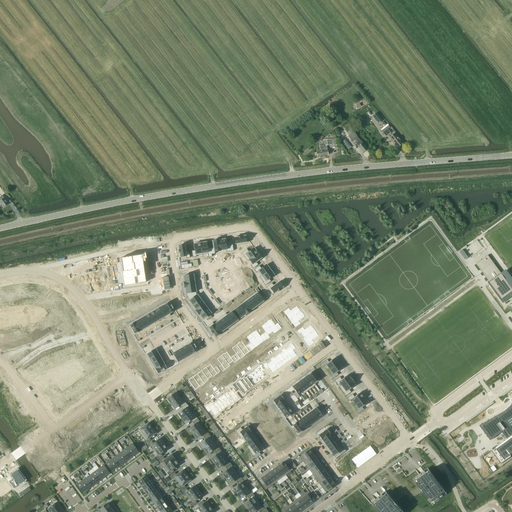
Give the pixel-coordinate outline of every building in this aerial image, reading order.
[(378,123),(382,120),(376,113),(372,116),(378,123)] [(387,124),(380,130),(386,137),(391,133),(387,129),(390,127),(387,124)] [(354,132),(353,132),(350,127),(345,130),(349,136),(348,136),(351,141),(354,138),(357,142),(356,144),(363,153),(367,149),(360,140),(357,137),(357,136),(354,132)] [(392,141),(398,148),(402,144),(397,137),(397,138),(394,134),(390,137),(393,140),(392,141)] [(317,156),(328,155),(326,145),(331,144),(330,139),(324,140),(325,145),(319,146),(320,150),(316,150),(317,156)] [(345,139),(342,142),(348,149),(351,146),(345,139)] [(245,236),(234,238),(235,244),(249,242),(245,236)] [(219,240),(220,251),(226,250),(226,252),(230,252),(229,245),(226,246),(225,239),(219,240)] [(213,248),(210,248),(211,255),(211,254),(215,254),(214,252),(220,251),(219,240),(212,241),(213,248)] [(206,242),(200,243),(202,255),(208,254),(208,257),(212,257),(211,254),(211,255),(210,248),(207,249),(206,242)] [(195,250),(191,251),(192,257),(196,257),(196,256),(202,255),(200,243),(194,244),(195,250)] [(184,245),(178,246),(180,257),(186,256),(186,258),(190,258),(189,251),(185,252),(184,245)] [(246,249),(241,253),(247,261),(249,260),(249,259),(257,253),(254,248),(248,252),(246,249)] [(463,250),(459,252),(465,260),(469,258),(463,250)] [(257,253),(249,259),(249,260),(252,264),(250,266),(253,269),(258,265),(256,262),(261,258),(257,253)] [(141,255),(120,258),(124,286),(146,282),(141,255)] [(511,287),(488,256),(476,265),(502,300),(511,292),(511,287)] [(259,266),(254,270),(256,273),(258,271),(261,276),(262,276),(270,270),(266,265),(261,269),(259,266)] [(261,276),(259,277),(263,282),(263,283),(265,286),(271,281),(268,279),(274,275),(270,270),(262,276),(261,276)] [(272,283),(266,287),(268,290),(272,295),(277,291),(280,289),(283,287),(279,282),(274,286),(272,283)] [(17,292),(17,298),(20,298),(21,296),(26,296),(26,295),(27,286),(21,286),(20,292),(17,292)] [(195,286),(185,288),(186,293),(188,297),(196,293),(195,292),(196,292),(195,286)] [(37,296),(37,297),(42,298),(42,300),(45,300),(46,294),(43,293),(43,287),(37,287),(37,296)] [(10,288),(4,289),(6,298),(6,299),(11,298),(12,300),(15,300),(14,293),(11,294),(10,288)] [(196,293),(188,297),(189,301),(192,306),(201,299),(200,299),(197,295),(196,293)] [(257,293),(252,296),(259,305),(263,301),(257,293)] [(51,297),(47,301),(49,304),(51,302),(54,306),(55,306),(62,299),(58,295),(54,299),(51,297)] [(252,296),(248,300),(254,308),(259,305),(252,296)] [(62,299),(55,306),(59,310),(66,303),(64,300),(63,301),(62,299)] [(201,299),(192,306),(196,310),(205,303),(201,299),(200,299),(201,299)] [(248,300),(244,303),(250,311),(254,308),(248,300)] [(164,305),(163,305),(164,305),(169,314),(174,311),(169,302),(164,305)] [(66,303),(59,310),(63,313),(69,307),(68,306),(69,305),(66,303)] [(196,310),(195,310),(199,315),(207,309),(208,308),(205,303),(196,310)] [(244,303),(239,306),(245,314),(245,315),(250,311),(244,303)] [(164,305),(159,308),(164,317),(169,314),(164,305)] [(239,306),(234,310),(240,318),(245,315),(245,314),(239,306)] [(289,308),(284,312),(290,320),(301,312),(297,306),(291,311),(289,308)] [(63,313),(62,314),(66,318),(64,320),(66,322),(72,318),(69,315),(73,311),(69,307),(63,313)] [(159,308),(154,311),(159,320),(164,317),(159,308)] [(207,309),(199,315),(203,320),(211,313),(207,309)] [(154,311),(149,314),(154,323),(159,320),(154,311)] [(227,315),(233,324),(238,320),(231,312),(227,315)] [(301,312),(290,320),(295,328),(300,324),(298,321),(305,317),(305,316),(304,317),(304,316),(304,315),(302,312),(301,312)] [(225,313),(221,317),(228,327),(233,324),(227,315),(225,313)] [(149,314),(144,316),(149,325),(154,323),(149,314)] [(144,316),(139,319),(144,328),(149,325),(144,316)] [(221,317),(216,320),(218,322),(224,330),(228,327),(221,317)] [(51,318),(46,321),(51,329),(55,326),(51,318)] [(134,322),(139,331),(140,331),(144,328),(139,319),(134,322)] [(267,322),(266,323),(273,332),(274,334),(282,328),(278,323),(275,325),(271,319),(271,320),(270,320),(267,322)] [(46,321),(41,324),(46,332),(51,329),(46,321)] [(134,322),(129,325),(134,334),(140,331),(139,331),(134,322)] [(214,325),(220,333),(224,330),(218,322),(214,325)] [(212,323),(207,326),(211,331),(213,334),(215,337),(220,333),(214,325),(212,323)] [(262,326),(261,326),(266,332),(263,334),(267,339),(267,340),(270,338),(268,335),(273,332),(266,323),(262,326)] [(41,324),(37,327),(42,335),(46,332),(41,324)] [(303,327),(297,331),(299,334),(301,333),(304,338),(315,330),(313,327),(311,325),(305,330),(303,327)] [(37,327),(32,330),(37,338),(42,335),(37,327)] [(32,330),(27,333),(32,341),(37,338),(32,330)] [(254,332),(251,334),(259,345),(267,339),(263,334),(260,336),(256,330),(254,332)] [(304,338),(303,339),(309,347),(314,343),(312,340),(319,335),(318,335),(317,333),(315,330),(304,338)] [(22,333),(17,335),(20,344),(25,342),(22,333)] [(247,337),(246,337),(251,343),(248,345),(252,350),(259,345),(251,334),(249,335),(249,336),(247,337)] [(17,335),(12,337),(15,346),(20,344),(17,335)] [(12,337),(7,339),(10,347),(15,346),(12,337)] [(7,339),(1,340),(5,349),(10,347),(7,339)] [(82,340),(76,342),(78,346),(80,345),(83,349),(91,344),(88,339),(83,342),(82,340)] [(192,341),(186,344),(187,344),(192,354),(198,351),(196,348),(196,347),(194,344),(192,341)] [(238,344),(237,345),(245,355),(252,350),(248,345),(246,347),(241,341),(240,342),(240,341),(237,344),(238,344)] [(286,349),(285,349),(292,359),(297,355),(293,350),(295,348),(292,343),(289,345),(290,346),(286,349)] [(91,344),(83,349),(86,353),(95,348),(93,345),(92,345),(91,344)] [(186,344),(181,347),(182,348),(187,357),(192,354),(187,344),(186,344)] [(71,345),(66,346),(69,355),(74,353),(71,345)] [(232,348),(236,354),(233,356),(237,361),(240,359),(240,360),(245,356),(245,355),(237,345),(232,348)] [(66,346),(61,348),(64,357),(69,355),(66,346)] [(56,350),(59,359),(64,357),(61,348),(56,350)] [(95,348),(86,353),(89,358),(97,353),(96,352),(97,351),(95,348)] [(182,348),(177,351),(183,359),(186,357),(187,357),(182,348)] [(285,348),(282,351),(282,352),(289,361),(292,359),(285,349),(286,349),(285,348)] [(155,349),(146,354),(149,359),(158,354),(155,349)] [(56,350),(50,352),(53,361),(59,359),(56,350)] [(177,351),(172,354),(177,362),(183,359),(177,351)] [(158,354),(149,359),(151,362),(152,364),(163,357),(160,352),(158,354)] [(224,353),(222,355),(228,364),(229,364),(233,361),(234,363),(237,361),(233,356),(231,358),(226,352),(225,354),(224,353)] [(282,352),(280,354),(286,363),(289,361),(282,352)] [(89,358),(88,358),(91,363),(89,364),(91,367),(96,364),(95,361),(100,358),(97,353),(89,358)] [(43,354),(39,357),(44,365),(49,362),(43,354)] [(280,354),(277,356),(283,365),(286,363),(280,354)] [(217,359),(221,365),(219,367),(222,372),(230,366),(229,364),(228,364),(222,355),(219,357),(219,358),(217,359)] [(274,358),(280,367),(283,365),(277,356),(274,358)] [(39,357),(34,361),(40,368),(44,365),(39,357)] [(163,357),(152,364),(155,369),(164,363),(164,364),(166,363),(163,357)] [(273,357),(270,359),(271,361),(272,361),(278,369),(280,367),(274,358),(273,357)] [(327,360),(322,363),(324,366),(326,365),(329,370),(339,363),(335,358),(329,362),(327,360)] [(34,361),(30,364),(36,371),(40,368),(34,361)] [(266,362),(263,364),(267,370),(269,368),(273,373),(273,372),(278,369),(272,361),(271,361),(267,364),(266,362)] [(155,369),(154,369),(158,374),(161,372),(164,370),(167,369),(164,364),(164,363),(155,369)] [(339,363),(329,370),(333,374),(331,376),(333,379),(338,375),(336,372),(343,368),(342,367),(342,368),(342,367),(342,366),(340,363),(339,364),(339,363)] [(26,367),(31,375),(36,371),(30,364),(26,367)] [(210,364),(206,368),(212,376),(213,377),(220,372),(216,367),(214,369),(210,364)] [(97,365),(92,369),(94,372),(96,371),(99,375),(108,369),(106,366),(105,366),(104,365),(99,368),(97,365)] [(261,365),(254,370),(255,371),(262,380),(266,377),(262,371),(265,370),(261,365)] [(26,367),(21,371),(26,378),(31,375),(26,367)] [(206,368),(201,371),(208,379),(212,376),(206,368)] [(108,369),(99,375),(102,379),(100,381),(102,384),(107,380),(105,377),(110,374),(109,372),(110,372),(108,369)] [(201,371),(197,374),(204,383),(209,380),(208,379),(201,371)] [(255,371),(252,373),(259,382),(262,380),(255,371)] [(312,371),(308,375),(315,384),(319,381),(312,371)] [(252,373),(249,375),(256,384),(259,382),(252,373)] [(193,377),(200,387),(205,384),(204,383),(197,374),(193,377)] [(249,375),(246,377),(253,386),(256,384),(249,375)] [(308,375),(305,377),(312,387),(316,385),(315,384),(308,375)] [(340,377),(335,381),(340,388),(352,380),(350,377),(349,377),(348,375),(341,380),(340,377)] [(193,377),(188,380),(192,385),(189,387),(193,392),(200,387),(193,377)] [(246,377),(243,379),(250,388),(253,386),(246,377)] [(305,377),(302,379),(310,389),(312,387),(305,377)] [(38,388),(36,390),(38,393),(39,395),(47,389),(45,385),(48,383),(45,379),(36,386),(38,388)] [(241,381),(240,381),(247,391),(247,390),(250,388),(243,379),(241,381)] [(300,381),(299,382),(307,392),(310,389),(302,379),(300,381)] [(233,386),(236,391),(239,389),(243,394),(247,391),(247,390),(247,391),(240,381),(241,381),(240,380),(233,386)] [(352,380),(340,388),(346,396),(351,392),(349,390),(355,385),(354,383),(352,380)] [(91,381),(86,384),(92,391),(96,388),(91,381)] [(299,382),(296,384),(302,392),(304,394),(307,392),(299,382)] [(86,384),(82,387),(87,395),(92,391),(86,384)] [(292,387),(296,392),(293,394),(297,399),(299,397),(298,395),(302,392),(296,384),(292,387)] [(228,394),(227,394),(233,402),(238,399),(234,393),(236,391),(233,386),(232,385),(229,387),(232,391),(228,394)] [(82,387),(78,390),(83,398),(87,395),(82,387)] [(47,389),(39,395),(41,397),(43,400),(45,398),(47,401),(56,394),(53,390),(50,393),(47,389)] [(167,399),(170,404),(179,398),(180,397),(176,392),(177,392),(175,389),(170,392),(172,395),(167,399)] [(78,390),(73,394),(79,401),(83,398),(78,390)] [(352,394),(347,398),(349,401),(351,399),(355,404),(364,397),(361,393),(361,392),(354,397),(352,394)] [(227,393),(224,395),(230,404),(233,402),(227,394),(228,394),(227,393)] [(283,393),(273,401),(276,406),(276,405),(284,400),(286,398),(283,393)] [(49,403),(47,405),(49,408),(51,410),(59,404),(56,400),(59,398),(56,394),(47,401),(49,403)] [(113,404),(102,412),(112,425),(126,415),(125,414),(128,412),(129,414),(134,410),(123,395),(118,399),(119,401),(114,405),(113,404)] [(224,395),(221,397),(228,406),(230,404),(224,395)] [(221,397),(218,399),(218,400),(219,400),(225,408),(228,406),(221,397)] [(364,397),(355,404),(358,409),(356,410),(359,413),(364,410),(362,407),(368,402),(367,401),(368,401),(365,398),(364,397)] [(182,402),(179,398),(170,404),(174,409),(179,405),(181,407),(186,404),(184,401),(182,402)] [(218,400),(216,402),(222,410),(225,408),(219,400),(218,400)] [(284,400),(276,405),(279,410),(287,404),(284,400)] [(501,411),(478,424),(489,439),(501,430),(506,438),(490,449),(500,462),(511,453),(511,401),(506,408),(507,410),(502,413),(501,411)] [(212,402),(204,408),(208,413),(211,411),(215,416),(219,413),(219,412),(219,413),(213,404),(212,402)] [(213,404),(219,413),(219,412),(222,410),(216,402),(213,404)] [(59,404),(51,410),(54,415),(56,413),(58,416),(67,409),(64,405),(61,408),(59,404)] [(182,419),(190,413),(186,408),(188,406),(186,404),(181,407),(183,410),(178,414),(182,419)] [(287,404),(279,410),(280,410),(283,414),(290,408),(287,404)] [(315,407),(311,410),(317,419),(322,416),(318,411),(321,409),(317,404),(314,406),(315,407)] [(16,408),(11,412),(17,419),(14,421),(17,425),(25,419),(23,416),(27,413),(22,406),(17,409),(16,408)] [(290,408),(283,414),(286,418),(286,419),(295,412),(291,407),(290,408)] [(311,410),(308,412),(315,421),(317,419),(311,410)] [(308,412),(305,414),(312,424),(315,421),(308,412)] [(192,422),(197,419),(195,416),(193,417),(190,413),(182,419),(185,424),(191,420),(192,422)] [(305,414),(302,417),(303,418),(309,426),(312,424),(305,414)] [(303,418),(300,420),(306,428),(309,426),(303,418)] [(193,434),(201,428),(197,423),(199,421),(197,419),(192,422),(194,425),(189,429),(193,434)] [(30,420),(20,427),(23,431),(25,429),(30,436),(34,433),(34,432),(40,427),(36,421),(32,424),(30,420)] [(297,422),(303,430),(306,428),(300,420),(297,422)] [(297,422),(292,425),(294,428),(294,429),(296,431),(297,431),(299,434),(303,430),(297,422)] [(148,424),(148,423),(141,428),(140,425),(133,431),(135,433),(138,431),(141,436),(152,428),(151,428),(152,427),(149,424),(148,424)] [(240,428),(235,431),(241,438),(241,439),(242,438),(250,431),(250,432),(251,431),(250,431),(247,427),(242,430),(240,428)] [(152,429),(152,428),(141,436),(145,441),(144,441),(146,444),(151,440),(149,438),(155,433),(155,432),(152,428),(152,429)] [(203,437),(208,434),(206,431),(204,432),(201,428),(193,434),(196,439),(202,435),(203,437)] [(329,428),(318,436),(322,440),(330,434),(332,433),(329,428)] [(62,443),(57,447),(64,459),(72,455),(73,455),(89,445),(81,431),(68,439),(68,440),(62,443)] [(250,431),(242,438),(245,442),(246,442),(246,441),(253,436),(250,432),(250,431)] [(204,449),(212,443),(208,438),(210,436),(208,434),(203,437),(205,440),(200,444),(204,449)] [(330,434),(322,440),(324,443),(332,437),(330,434)] [(253,436),(246,441),(246,442),(249,446),(257,440),(253,436)] [(332,437),(324,443),(326,446),(335,439),(333,436),(332,437)] [(155,450),(163,444),(160,439),(153,444),(151,441),(146,445),(148,448),(150,446),(154,451),(155,450)] [(335,439),(326,446),(327,447),(328,449),(337,442),(336,441),(335,439)] [(249,446),(247,447),(250,451),(260,444),(257,441),(257,440),(249,446)] [(337,442),(328,449),(330,452),(339,446),(340,445),(337,442)] [(207,454),(213,450),(214,452),(219,449),(217,446),(215,447),(212,443),(204,449),(207,454)] [(132,444),(128,447),(133,455),(138,452),(132,444)] [(167,449),(163,444),(155,450),(158,455),(155,457),(157,460),(162,456),(160,454),(167,449)] [(250,451),(250,452),(255,459),(260,455),(259,452),(263,449),(260,444),(250,451)] [(339,446),(330,452),(334,456),(333,456),(334,456),(339,452),(341,455),(346,451),(344,448),(342,450),(339,446)] [(370,446),(352,460),(358,468),(376,454),(370,446)] [(128,447),(123,451),(129,458),(133,455),(128,447)] [(225,456),(219,449),(214,452),(216,455),(211,459),(215,464),(223,458),(225,456)] [(303,461),(312,454),(309,450),(299,457),(303,461)] [(123,451),(119,454),(125,461),(129,458),(123,451)] [(119,454),(115,457),(120,465),(125,461),(119,454)] [(158,460),(160,463),(162,462),(165,467),(175,459),(171,454),(165,459),(163,457),(158,460)] [(306,466),(316,459),(312,454),(303,461),(306,466)] [(115,457),(110,460),(116,468),(120,465),(115,457)] [(227,462),(223,458),(215,464),(218,469),(224,465),(225,467),(230,464),(228,461),(227,462)] [(179,464),(175,459),(165,467),(169,471),(167,473),(169,475),(174,472),(172,469),(179,464)] [(309,470),(319,463),(316,459),(306,466),(309,470)] [(110,460),(106,464),(111,471),(116,468),(110,460)] [(286,467),(283,462),(278,465),(285,475),(293,470),(289,465),(286,467)] [(312,474),(322,467),(319,463),(309,470),(312,474)] [(236,471),(230,464),(225,467),(227,470),(222,474),(226,479),(234,473),(236,471)] [(104,476),(109,473),(103,465),(99,469),(104,476)] [(285,475),(278,465),(274,469),(281,478),(285,475)] [(316,479),(325,472),(322,467),(312,474),(316,479)] [(428,468),(413,479),(432,506),(447,494),(428,468)] [(100,480),(104,476),(99,469),(94,472),(100,480)] [(281,478),(274,469),(270,472),(277,482),(281,478)] [(178,482),(186,475),(186,474),(183,471),(183,470),(176,475),(174,472),(169,476),(171,479),(173,477),(177,482),(178,482)] [(9,481),(9,482),(14,488),(18,485),(20,487),(26,483),(26,482),(25,482),(18,472),(17,471),(15,472),(12,475),(11,475),(14,479),(10,482),(9,481)] [(96,483),(100,480),(94,472),(90,475),(96,483)] [(277,482),(270,472),(265,475),(272,485),(277,482)] [(319,483),(328,476),(325,472),(316,479),(319,483)] [(238,477),(234,473),(226,479),(229,484),(235,480),(236,482),(242,479),(239,476),(238,477)] [(91,486),(96,483),(90,475),(86,478),(91,486)] [(187,476),(186,475),(178,482),(181,486),(178,488),(180,491),(185,487),(184,485),(190,480),(190,479),(187,476)] [(272,485),(265,475),(261,479),(264,483),(262,485),(265,490),(272,485)] [(145,476),(138,481),(141,486),(148,481),(145,476)] [(322,488),(332,481),(328,476),(319,483),(322,488)] [(87,489),(91,486),(86,478),(81,481),(87,489)] [(148,481),(141,486),(144,490),(151,485),(154,483),(151,479),(148,481)] [(237,494),(245,488),(242,483),(244,481),(242,479),(236,482),(238,485),(233,489),(237,494)] [(82,493),(87,489),(81,481),(77,485),(82,493)] [(335,485),(332,481),(322,488),(325,492),(335,485)] [(1,482),(0,483),(0,496),(0,497),(5,494),(4,492),(8,489),(8,490),(11,488),(6,482),(2,485),(1,482)] [(151,485),(144,490),(147,495),(155,489),(157,487),(154,483),(151,485)] [(181,492),(183,495),(185,493),(188,498),(198,491),(194,486),(188,491),(186,488),(181,492)] [(155,489),(147,495),(151,499),(158,494),(160,492),(157,487),(155,489)] [(248,497),(253,494),(251,491),(249,492),(245,488),(237,494),(240,499),(246,495),(248,497)] [(202,496),(198,491),(188,498),(192,503),(190,504),(192,507),(197,503),(195,501),(202,496)] [(312,496),(308,491),(301,496),(308,506),(312,502),(309,497),(312,496)] [(385,491),(371,503),(379,511),(403,511),(394,501),(385,491)] [(158,494),(151,499),(154,503),(161,498),(158,494)] [(248,509),(256,503),(258,501),(253,494),(248,497),(249,500),(244,504),(248,509)] [(161,498),(154,503),(157,508),(164,502),(166,501),(163,496),(161,498)] [(308,506),(301,496),(296,499),(304,509),(308,506)] [(299,511),(304,509),(296,499),(292,502),(299,511)] [(202,511),(210,507),(206,501),(199,506),(198,504),(192,508),(194,510),(197,508),(200,511),(202,511)] [(164,502),(157,508),(160,511),(168,507),(164,502)] [(299,511),(292,502),(288,506),(292,511),(299,511)] [(51,511),(52,511),(61,511),(55,503),(49,508),(47,509),(49,511),(51,511)] [(107,503),(99,510),(100,511),(105,511),(111,508),(107,503)] [(258,511),(264,509),(262,506),(260,507),(256,503),(248,509),(250,511),(253,511),(257,510),(258,511)]
